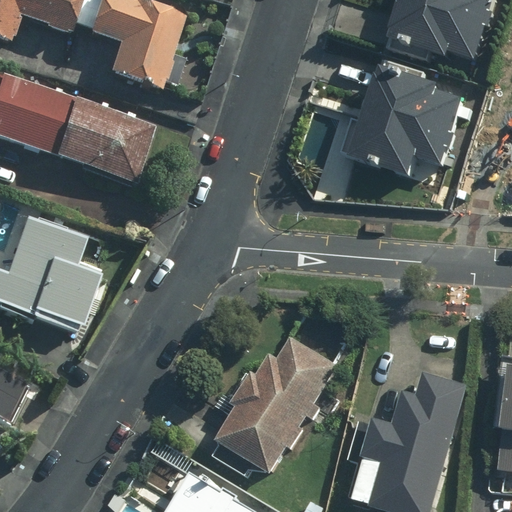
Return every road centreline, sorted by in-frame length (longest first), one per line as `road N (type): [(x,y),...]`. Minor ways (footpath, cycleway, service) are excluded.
road 1 (residential): [(205,245),(147,357),(50,511)]
road 2 (residential): [(511,270),(205,245)]
road 3 (residential): [(288,0),(205,245)]
